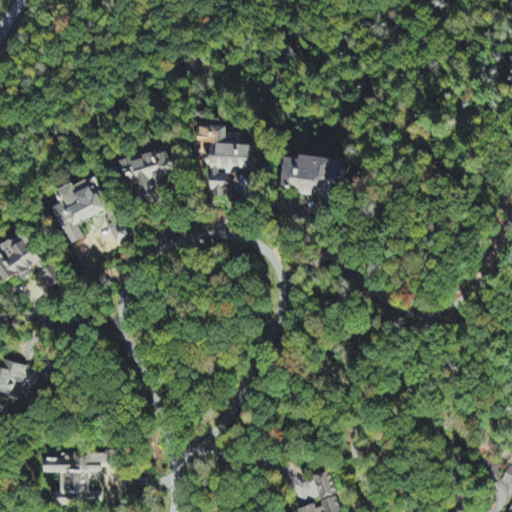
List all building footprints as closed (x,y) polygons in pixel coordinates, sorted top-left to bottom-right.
[(255,149),(242,148),(242,137),(230,137),(230,129),(214,129),(212,199),(228,200),(228,174),(254,175),(255,149)] [(179,177),(176,159),(170,160),(169,153),(124,161),(128,186),(140,184),(145,210),(163,207),(159,181),(179,177)] [(287,160),(283,193),(321,198),(322,190),(332,191),(334,176),(343,178),(344,163),(302,158),(302,161),(287,160)] [(71,247),(85,241),(80,227),(107,214),(113,226),(109,228),(115,242),(125,238),(112,207),(104,210),(92,181),(59,195),(64,206),(55,211),(71,247)] [(0,251),(0,286),(1,287),(19,277),(23,283),(33,277),(30,272),(38,268),(45,280),(39,283),(45,293),(63,282),(54,266),(47,270),(27,236),(0,251)] [(33,387),(37,372),(8,364),(5,373),(0,370),(0,395),(14,399),(19,383),(33,387)] [(59,508),(103,507),(103,494),(91,494),(90,476),(103,476),(103,469),(118,469),(118,456),(76,457),(76,464),(65,464),(65,461),(46,461),(46,477),(62,476),(62,495),(58,495),(59,508)] [(315,478),(324,509),(317,511),(316,508),(301,511),(342,511),(332,474),(315,478)]
